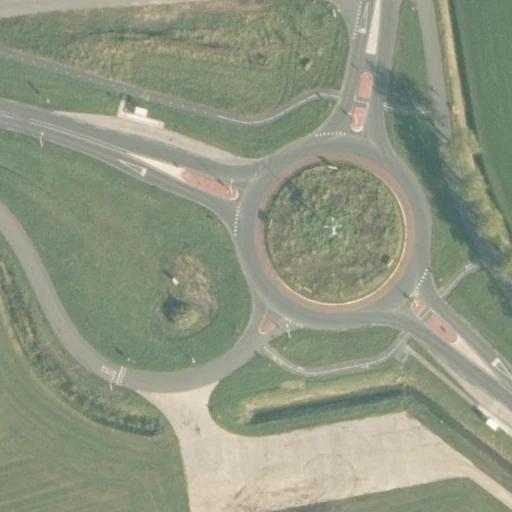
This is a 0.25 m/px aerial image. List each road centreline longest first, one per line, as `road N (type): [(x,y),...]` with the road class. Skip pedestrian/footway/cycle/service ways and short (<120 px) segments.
road 1 (unclassified): [(0,215),(73,341),(100,369),(132,381),(182,382),(216,371),(252,345),(281,303)]
road 2 (unclassified): [(511,295),(459,195),(424,0)]
road 3 (primary): [(251,201),(0,113)]
road 4 (primary): [(399,292),(416,266),(418,205),(379,157),(350,146)]
road 5 (primary): [(511,391),(399,292)]
road 6 (primary): [(350,146),(377,0)]
road 7 (primary): [(281,303),(310,318),(342,321),(373,312),(399,292)]
road 8 (primary): [(350,146),(291,156),(251,201)]
